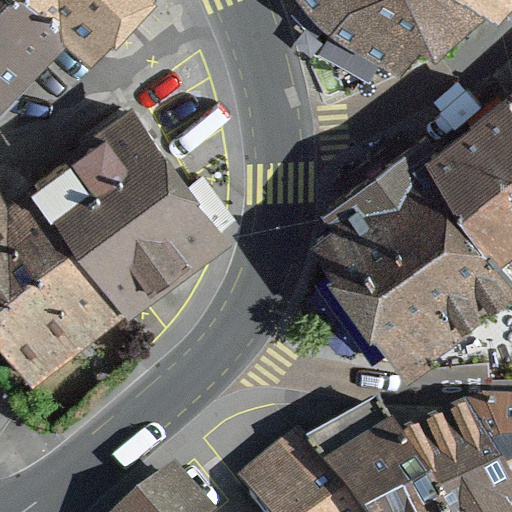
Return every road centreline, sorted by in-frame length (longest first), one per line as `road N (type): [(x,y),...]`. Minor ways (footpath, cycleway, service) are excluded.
road 1 (residential): [(208,365),(268,377),(511,388)]
road 2 (residential): [(511,52),(477,85),(329,137),(281,139)]
road 3 (primary): [(281,139),(281,182),(257,289),(208,365)]
road 4 (primary): [(208,365),(34,511)]
road 5 (primary): [(241,0),(281,139)]
